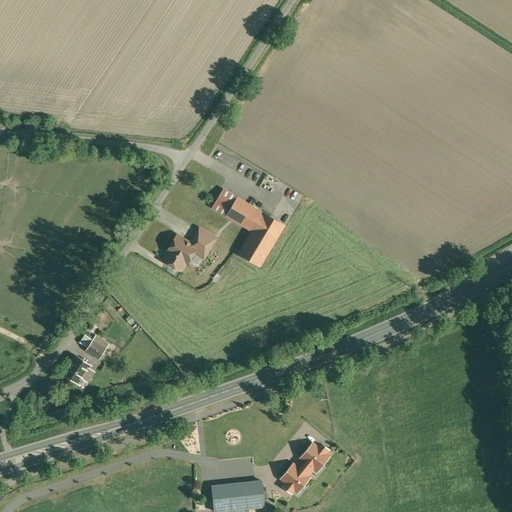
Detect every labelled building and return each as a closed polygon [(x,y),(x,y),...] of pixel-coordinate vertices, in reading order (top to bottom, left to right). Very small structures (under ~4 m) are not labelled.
[(237,197),(223,189),(212,208),(226,216),(237,197)] [(263,212),(237,197),(226,216),(251,231),(250,234),(272,247),(285,225),(263,212)] [(215,239),(200,230),(192,244),(207,253),(215,239)] [(272,247),(250,234),(238,253),(260,267),(272,247)] [(180,239),(175,241),(168,251),(169,252),(164,260),(181,271),(186,263),(188,264),(195,252),(204,258),(207,253),(192,244),(181,238),(180,239)] [(106,349),(93,341),(86,351),(100,359),(106,349)] [(91,366),(77,356),(64,374),(78,384),(91,366)] [(304,462),(302,465),(312,473),(314,471),(317,473),(331,456),(328,453),(330,450),(320,442),(317,445),(313,441),(299,458),(304,462)] [(310,476),(312,473),(302,465),(300,467),(293,462),(279,479),(283,483),(281,486),(292,495),(295,491),(297,493),(311,476),(310,476)] [(262,481),(212,486),(215,511),(265,506),(262,481)]
